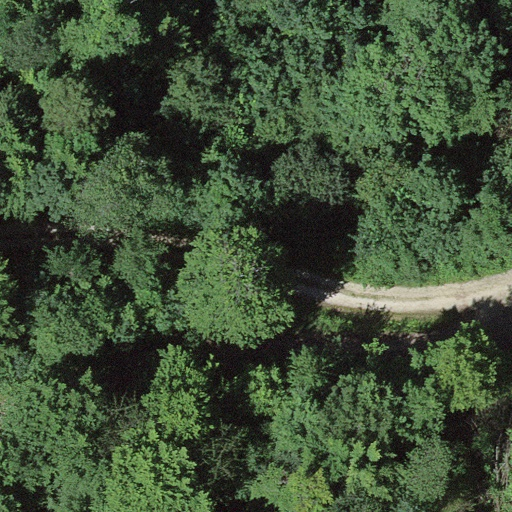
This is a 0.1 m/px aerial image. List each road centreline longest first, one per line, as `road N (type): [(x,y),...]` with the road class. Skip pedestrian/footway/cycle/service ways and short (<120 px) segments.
road 1 (track): [(0,229),(80,227),(186,243),(320,284),(398,293),(452,294),(511,279)]
road 2 (track): [(511,323),(469,340),(235,343)]
